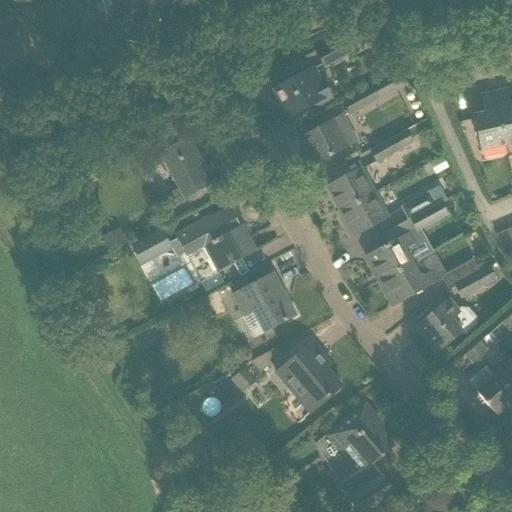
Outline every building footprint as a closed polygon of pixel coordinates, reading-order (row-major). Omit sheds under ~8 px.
[(110,0),(117,2),(126,4),(122,21),(114,19),(109,38),(117,40),(137,45),(156,50),(164,19),(167,20),(172,3),(161,0),(110,0)] [(316,53),(323,67),(352,52),(345,38),(316,53)] [(330,100),(320,82),(313,68),(272,90),(288,118),(309,107),(311,110),(314,108),(314,109),(330,100)] [(342,102),(350,116),(408,84),(396,73),(342,102)] [(91,95),(99,120),(126,111),(118,86),(91,95)] [(504,146),(511,144),(511,107),(509,108),(505,90),(492,93),(504,146)] [(480,151),(504,146),(492,93),(480,96),(484,113),(472,116),(480,151)] [(299,139),(313,165),(358,141),(344,115),(299,139)] [(368,150),(375,164),(413,143),(405,130),(368,150)] [(177,189),(170,193),(175,203),(203,189),(221,180),(211,162),(202,166),(187,138),(169,147),(158,152),(177,189)] [(507,160),(497,161),(503,190),(511,188),(507,160)] [(325,188),(338,213),(373,194),(360,170),(343,178),(325,188)] [(428,191),(398,208),(405,221),(408,219),(434,205),(435,205),(428,191)] [(373,194),(338,213),(352,237),(386,219),(373,194)] [(434,205),(408,219),(415,233),(446,215),(439,202),(435,205),(434,205)] [(129,247),(140,267),(171,250),(175,258),(183,253),(185,256),(202,247),(217,273),(256,252),(241,226),(236,228),(234,225),(242,220),(234,205),(210,218),(209,216),(173,236),(175,239),(169,243),(162,229),(129,247)] [(365,256),(379,282),(422,258),(422,259),(423,258),(415,244),(417,244),(410,231),(365,256)] [(511,254),(511,247),(505,231),(495,235),(504,257),(511,254)] [(422,258),(379,282),(393,307),(438,283),(432,271),(429,273),(422,259),(422,258)] [(446,289),(452,286),(477,272),(470,260),(440,277),(446,289)] [(477,272),(452,286),(459,300),(494,280),(487,267),(477,272)] [(231,296),(242,315),(242,316),(251,312),(263,333),(295,316),(272,274),(231,296)] [(184,311),(192,323),(212,311),(205,299),(190,308),(190,307),(184,311)] [(461,310),(458,312),(448,300),(415,328),(436,352),(460,332),(466,333),(475,325),(475,319),(467,310),(461,310)] [(164,320),(171,334),(190,325),(182,310),(164,320)] [(511,328),(511,322),(507,317),(499,324),(507,333),(511,328)] [(477,342),(470,349),(477,358),(485,351),(477,342)] [(318,359),(322,355),(312,343),(275,374),(309,414),(341,386),(318,359)] [(477,358),(470,349),(462,356),(470,365),(477,358)] [(511,360),(494,376),(493,376),(511,397),(511,360)] [(511,397),(493,376),(494,376),(485,366),(466,382),(496,416),(507,406),(511,411),(511,397)] [(230,380),(242,394),(257,380),(245,367),(230,380)] [(338,455),(352,477),(365,468),(366,470),(393,447),(376,427),(380,423),(364,404),(315,445),(320,453),(333,445),(340,453),(338,455)] [(482,424),(477,428),(486,439),(491,435),(495,431),(486,420),(482,424)] [(366,493),(352,502),(357,511),(369,511),(395,496),(382,476),(363,488),(366,493)]
